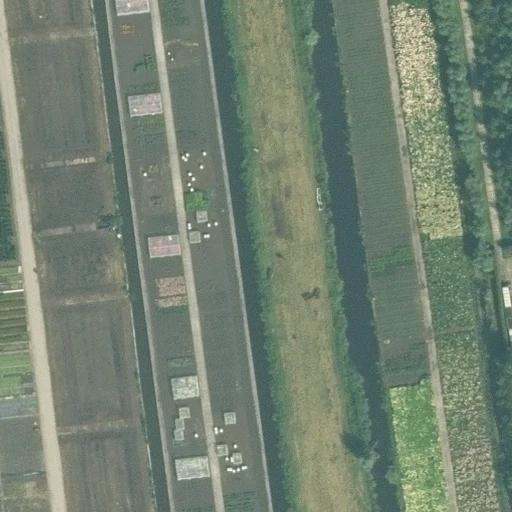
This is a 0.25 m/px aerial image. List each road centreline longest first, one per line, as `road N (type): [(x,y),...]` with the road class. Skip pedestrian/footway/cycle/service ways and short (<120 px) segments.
road 1 (track): [(459,511),(383,0)]
road 2 (track): [(228,511),(163,0)]
